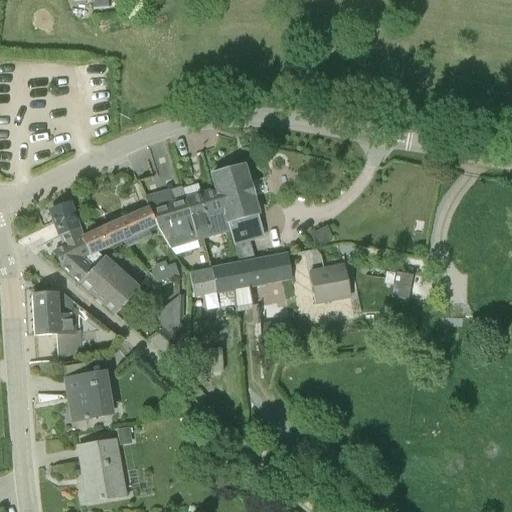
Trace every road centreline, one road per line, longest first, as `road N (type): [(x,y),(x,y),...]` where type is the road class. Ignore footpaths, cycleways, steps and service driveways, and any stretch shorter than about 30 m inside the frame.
road 1 (unclassified): [(0,205),(157,132),(226,118),(290,120),(511,161)]
road 2 (track): [(307,511),(145,350),(40,265),(2,250)]
road 3 (tertiary): [(28,511),(0,243)]
